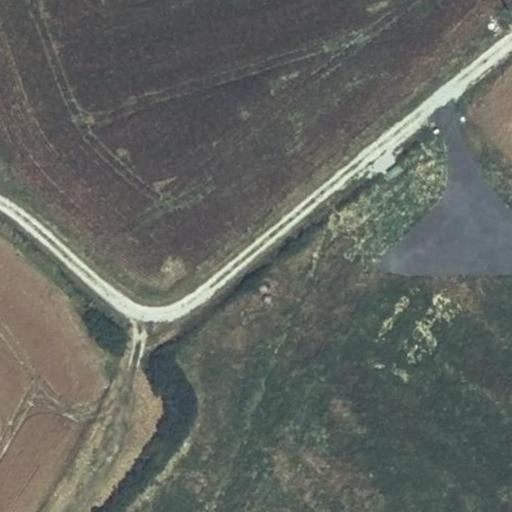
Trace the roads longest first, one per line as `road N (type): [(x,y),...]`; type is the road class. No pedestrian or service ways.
road 1 (track): [(511,47),(206,289),(157,311),(108,296),(0,202)]
road 2 (track): [(55,511),(101,435),(157,311)]
